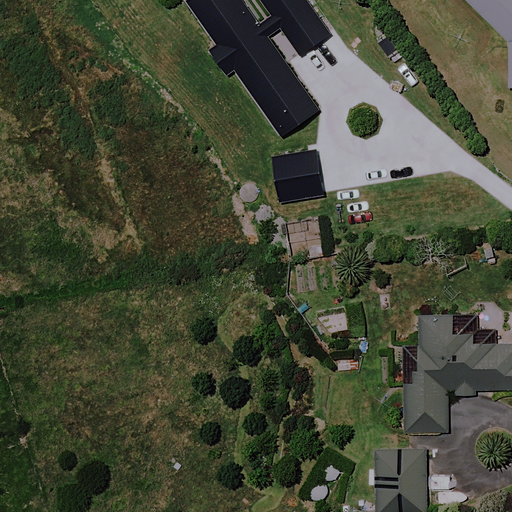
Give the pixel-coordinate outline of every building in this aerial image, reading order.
[(247,0),(192,0),(222,42),(215,46),(233,71),(239,67),(286,134),(323,109),(271,34),(284,25),(304,53),(334,33),(311,0),(265,0),(274,13),(262,22),(247,0)] [(511,0),(473,0),(511,38),(511,0)] [(321,148),(279,154),(285,199),(327,193),(321,148)] [(406,344),(408,429),(451,428),(451,388),(460,388),(460,392),(480,392),(480,388),(511,386),(511,341),(500,342),(500,328),(480,328),(480,313),(424,314),(424,343),(406,344)] [(430,447),(379,448),(380,511),(416,511),(431,511),(430,447)] [(342,470),(326,459),(304,493),(320,504),(342,470)]
